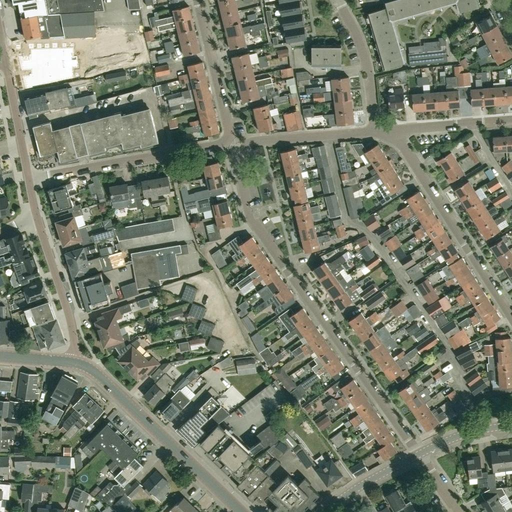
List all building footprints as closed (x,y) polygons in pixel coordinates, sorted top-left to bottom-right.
[(9,0),(11,7),(22,14),(22,16),(38,15),(40,15),(95,12),(104,11),(102,0),(9,0)] [(222,13),(238,9),(235,0),(228,0),(219,2),(222,13)] [(299,0),(297,0),(279,3),(282,16),(302,13),(299,0)] [(387,0),(389,8),(391,14),(392,14),(394,18),(456,0),(457,0),(461,12),(480,7),(479,3),(480,0),(387,0)] [(158,27),(192,18),(190,7),(174,10),(175,17),(159,20),(157,12),(154,13),(155,17),(150,18),(153,28),(158,27)] [(383,69),(402,64),(386,8),(367,13),(368,17),(367,20),(370,22),(373,32),(371,36),(374,38),(376,45),(375,48),(378,50),(381,60),(379,64),(382,65),(383,69)] [(225,26),(241,22),(238,9),(222,13),(225,26)] [(38,15),(22,16),(26,39),(42,36),(42,39),(96,37),(95,12),(40,15),(38,15)] [(284,30),(304,26),(302,13),(282,16),(284,30)] [(482,33),(497,26),(491,15),(477,23),(482,33)] [(179,33),(195,30),(192,18),(158,27),(160,32),(178,27),(179,33)] [(259,29),(260,30),(265,29),(263,23),(251,26),(243,28),(241,22),(225,26),(228,37),(244,33),(251,32),(259,29)] [(304,26),(284,30),(286,43),(307,40),(304,26)] [(497,26),(482,33),(487,43),(487,44),(502,36),(497,26)] [(148,41),(155,39),(152,30),(146,31),(148,41)] [(182,45),(198,41),(195,30),(179,33),(182,45)] [(244,33),(228,37),(231,49),(247,45),(244,33)] [(469,46),(477,42),(475,36),(467,41),(469,46)] [(507,46),(502,36),(487,44),(487,43),(483,46),(488,56),(493,54),(507,46)] [(424,47),(425,52),(440,50),(440,46),(446,45),(445,41),(444,40),(442,38),(439,38),(439,41),(424,43),(424,44),(424,47)] [(21,54),(28,85),(46,81),(46,80),(74,74),(74,64),(79,64),(78,56),(73,56),(73,50),(76,49),(74,41),(64,41),(64,45),(33,46),(34,54),(21,54)] [(198,41),(182,45),(185,56),(201,52),(198,41)] [(332,45),(321,45),(318,42),(316,45),(312,45),(312,64),(341,64),(341,45),(337,45),(334,42),(332,45)] [(511,55),(507,46),(493,54),(498,64),(511,56),(511,55)] [(409,66),(447,62),(446,49),(440,50),(425,52),(408,53),(409,66)] [(235,68),(251,64),(249,53),(232,57),(235,68)] [(159,63),(171,61),(169,54),(157,57),(159,63)] [(480,66),(488,62),(485,57),(477,61),(480,66)] [(463,69),(464,68),(469,66),(465,58),(459,61),(461,66),(463,69)] [(190,73),(191,77),(205,74),(203,62),(188,65),(190,73)] [(238,79),(254,75),(251,64),(235,68),(238,79)] [(157,76),(170,73),(169,65),(155,67),(157,76)] [(461,66),(455,66),(456,84),(458,84),(458,86),(464,86),(463,72),(464,72),(464,68),(463,69),(461,66)] [(407,83),(406,70),(393,73),(393,80),(400,79),(401,84),(407,83)] [(106,75),(107,82),(127,78),(125,71),(106,75)] [(297,80),(312,79),(312,75),(306,71),(296,72),(297,80)] [(464,86),(471,85),(470,72),(464,72),(463,72),(464,86)] [(194,89),(208,85),(205,74),(191,77),(188,78),(180,80),(181,84),(187,83),(189,90),(193,89),(194,89)] [(254,75),(238,79),(240,91),(265,85),(272,83),(271,77),(255,81),(254,75)] [(333,91),(350,89),(349,77),(332,79),(333,91)] [(482,88),(481,81),(481,78),(475,79),(476,89),(470,89),(472,106),(483,105),(482,88)] [(458,84),(456,84),(446,85),(447,91),(448,108),(460,107),(458,86),(458,84)] [(161,85),(155,87),(157,96),(163,94),(161,85)] [(185,103),(211,97),(208,85),(194,89),(193,89),(189,90),(191,98),(189,98),(186,99),(185,96),(168,100),(170,107),(169,107),(179,105),(185,103)] [(267,89),(265,85),(240,91),(243,102),(263,98),(261,91),(265,90),(267,89)] [(495,104),(506,103),(505,86),(494,87),(495,104)] [(495,104),(494,87),(482,88),(483,105),(495,104)] [(72,106),(67,88),(46,93),(46,92),(25,97),(30,119),(38,117),(37,114),(50,111),(49,110),(55,109),(56,110),(72,106)] [(265,90),(268,99),(279,96),(278,91),(274,92),(273,88),(267,89),(265,90)] [(335,102),(351,100),(350,89),(333,91),(335,102)] [(389,110),(398,109),(398,108),(405,108),(403,89),(395,89),(396,94),(388,94),(389,110)] [(436,109),(448,108),(447,91),(435,92),(436,109)] [(321,92),(312,93),(312,94),(313,94),(313,103),(324,101),(323,92),(321,93),(321,92)] [(425,110),(436,109),(435,92),(424,93),(425,110)] [(289,95),(289,97),(289,98),(291,106),(297,104),(298,104),(296,96),(295,93),(292,94),(289,95)] [(414,111),(425,110),(424,93),(412,94),(414,111)] [(288,102),(286,95),(273,98),(275,105),(288,102)] [(200,112),(205,111),(214,109),(211,97),(185,103),(186,108),(192,106),(192,109),(198,107),(200,112)] [(336,113),(353,111),(351,100),(335,102),(336,113)] [(257,120),(271,116),(270,110),(274,109),(273,104),(269,105),(268,104),(254,107),(257,120)] [(179,105),(169,107),(171,114),(181,111),(179,105)] [(192,126),(195,125),(216,120),(214,109),(205,111),(200,112),(201,118),(196,119),(197,120),(191,122),(192,126)] [(290,113),(289,112),(284,113),(285,117),(290,116),(292,123),(288,125),(289,131),(294,130),(303,128),(298,110),(290,113)] [(159,143),(150,111),(123,118),(122,112),(115,114),(116,117),(54,133),(51,122),(33,127),(41,156),(58,152),(61,162),(78,158),(78,157),(89,154),(89,155),(106,150),(105,147),(122,143),(123,149),(141,144),(141,147),(159,143)] [(353,111),(336,113),(338,125),(354,123),(353,111)] [(271,116),(257,120),(259,131),(274,128),(278,127),(277,122),(273,123),(271,116)] [(195,125),(192,126),(186,128),(187,134),(204,130),(205,135),(219,132),(216,120),(195,125)] [(494,151),(506,150),(505,135),(493,136),(494,151)] [(463,139),(456,142),(458,147),(465,144),(463,139)] [(372,163),(384,155),(378,144),(367,151),(362,143),(352,144),(359,156),(361,155),(367,165),(371,162),(372,163)] [(469,156),(474,152),(469,144),(464,147),(469,156)] [(314,157),(327,154),(325,145),(312,148),(314,157)] [(284,165),(303,160),(302,155),(298,156),(296,149),(279,153),(281,160),(283,159),(284,165)] [(340,175),(347,173),(351,171),(350,168),(349,162),(347,163),(344,149),(336,151),(341,174),(340,174),(340,175)] [(445,171),(458,163),(451,152),(437,161),(439,165),(441,164),(445,171)] [(474,152),(469,156),(474,163),(479,160),(474,152)] [(319,168),(329,165),(327,154),(314,157),(316,157),(319,168)] [(384,155),(372,163),(375,168),(370,171),(373,176),(378,173),(391,165),(388,161),(384,155)] [(287,176),(301,172),(300,165),(304,164),(303,160),(284,165),(287,176)] [(206,178),(221,174),(218,162),(204,166),(203,163),(193,166),(194,172),(205,170),(206,178)] [(458,163),(445,171),(450,177),(448,178),(450,182),(464,173),(458,163)] [(506,174),(511,170),(506,163),(501,167),(506,174)] [(321,180),(332,177),(329,165),(319,168),(321,180)] [(378,187),(397,175),(391,165),(378,173),(373,176),(368,179),(371,184),(374,182),(378,187)] [(490,180),(495,177),(490,168),(484,172),(490,180)] [(290,188),(309,183),(307,177),(303,178),(301,172),(287,176),(290,188)] [(343,188),(359,183),(356,175),(349,179),(347,173),(340,175),(341,181),(342,180),(344,187),(342,188),(343,188)] [(217,195),(215,188),(224,186),(221,174),(206,178),(209,188),(194,192),(197,201),(206,198),(212,197),(217,195)] [(387,202),(406,190),(397,175),(378,187),(387,202)] [(155,179),(158,194),(170,192),(168,177),(155,179)] [(332,177),(321,180),(325,194),(335,191),(332,177)] [(491,192),(502,186),(496,177),(486,184),(491,192)] [(159,205),(158,200),(159,200),(158,194),(155,179),(142,182),(145,197),(151,196),(152,201),(151,201),(152,206),(159,205)] [(461,199),(475,190),(469,181),(455,190),(461,199)] [(52,202),(70,196),(68,190),(74,188),(72,183),(47,191),(49,199),(51,199),(52,202)] [(97,194),(96,189),(94,183),(88,185),(92,195),(97,194)] [(296,205),(309,202),(305,189),(310,188),(309,183),(290,188),(293,200),(294,199),(296,205)] [(359,183),(343,188),(346,200),(354,198),(353,192),(362,188),(359,183)] [(127,199),(128,209),(137,207),(137,209),(142,208),(140,196),(136,197),(130,198),(128,184),(110,188),(111,193),(109,194),(111,202),(127,199)] [(96,189),(97,194),(99,200),(105,199),(101,187),(96,189)] [(467,209),(481,200),(475,190),(461,199),(467,209)] [(426,201),(419,191),(407,199),(410,204),(398,211),(402,216),(402,217),(413,209),(426,201)] [(495,206),(500,203),(509,197),(505,192),(497,197),(492,201),(495,206)] [(328,210),(339,207),(336,194),(324,196),(328,210)] [(69,213),(82,209),(81,205),(76,206),(74,201),(72,202),(70,196),(52,202),(53,205),(51,206),(54,214),(68,209),(69,213)] [(230,212),(230,211),(229,207),(228,206),(227,201),(214,204),(212,197),(206,198),(197,201),(199,212),(214,209),(216,216),(230,212)] [(511,202),(509,197),(500,203),(504,210),(511,204),(511,202)] [(354,198),(346,200),(350,219),(358,217),(359,217),(357,211),(354,198)] [(473,219),(488,210),(484,205),(488,203),(488,201),(486,198),(481,200),(467,209),(473,219)] [(0,218),(9,216),(6,199),(0,199),(0,218)] [(190,213),(190,210),(198,208),(197,201),(184,204),(186,214),(190,213)] [(432,211),(426,201),(413,209),(402,217),(402,216),(399,218),(401,222),(416,213),(420,219),(432,211)] [(297,218),(312,214),(320,212),(319,205),(310,208),(309,202),(296,205),(294,206),(297,218)] [(498,211),(495,207),(494,206),(494,207),(488,210),(473,219),(480,229),(494,220),(491,215),(498,211)] [(339,207),(328,210),(330,218),(341,215),(339,207)] [(69,213),(71,218),(56,223),(58,228),(57,228),(57,232),(58,235),(77,229),(77,228),(86,225),(82,215),(84,214),(82,209),(69,213)] [(423,232),(426,229),(439,221),(432,211),(420,219),(423,224),(419,227),(420,228),(414,232),(416,236),(423,232)] [(233,225),(232,220),(232,219),(231,214),(230,214),(230,212),(216,216),(217,223),(213,224),(215,232),(208,234),(210,241),(221,239),(219,228),(233,225)] [(300,229),(314,226),(312,214),(297,218),(300,229)] [(370,232),(380,226),(372,214),(363,220),(370,232)] [(494,220),(480,229),(486,239),(500,230),(497,225),(506,220),(503,215),(494,220)] [(165,219),(168,232),(175,230),(172,218),(165,219)] [(161,233),(168,232),(165,219),(158,221),(161,233)] [(154,234),(161,233),(158,221),(151,222),(154,234)] [(433,239),(445,231),(439,221),(426,229),(433,239)] [(144,223),(146,235),(154,234),(151,222),(145,223),(144,223)] [(144,223),(137,225),(140,237),(146,235),(144,223)] [(140,237),(137,225),(132,226),(130,226),(132,238),(140,237)] [(380,237),(384,243),(395,236),(388,225),(376,232),(380,238),(380,237)] [(116,235),(114,229),(113,226),(107,228),(108,230),(91,236),(93,242),(116,235)] [(132,238),(130,226),(123,227),(125,239),(132,238)] [(302,241),(317,237),(314,226),(300,229),(302,241)] [(114,229),(116,235),(117,235),(119,241),(125,239),(123,227),(114,229)] [(77,229),(58,235),(59,238),(61,241),(62,241),(64,246),(81,240),(77,229)] [(430,256),(452,241),(445,231),(433,239),(436,244),(432,247),(433,248),(426,252),(428,256),(430,255),(430,256)] [(10,251),(25,246),(24,243),(25,243),(22,233),(9,238),(5,239),(7,246),(1,248),(0,245),(0,254),(9,252),(10,252),(10,251)] [(317,237),(302,241),(305,253),(320,249),(318,243),(330,240),(328,234),(317,237)] [(497,257),(508,250),(504,243),(508,241),(504,235),(495,241),(496,243),(490,247),(492,248),(497,257)] [(247,255),(259,247),(252,237),(243,243),(238,236),(229,243),(236,254),(233,256),(237,262),(243,258),(247,255)] [(385,242),(391,251),(401,245),(395,236),(385,242)] [(362,246),(369,243),(366,237),(359,240),(362,246)] [(452,241),(430,256),(432,260),(442,254),(445,260),(456,253),(458,251),(452,241)] [(70,266),(87,261),(85,255),(97,252),(95,245),(66,254),(70,266)] [(161,286),(160,280),(180,276),(175,253),(181,252),(180,245),(131,253),(136,282),(137,290),(161,286)] [(359,251),(365,259),(373,253),(368,245),(359,251)] [(25,246),(10,251),(10,252),(9,252),(11,257),(5,259),(4,256),(0,257),(0,267),(14,262),(14,264),(33,257),(33,255),(30,256),(27,248),(26,248),(25,246)] [(254,265),(265,256),(259,247),(247,255),(254,265)] [(219,249),(211,255),(214,260),(222,254),(219,249)] [(503,267),(511,261),(511,255),(508,250),(497,257),(503,267)] [(87,261),(70,266),(74,279),(91,274),(90,273),(102,269),(103,272),(118,267),(126,265),(121,252),(109,255),(99,257),(99,258),(87,261)] [(445,260),(451,269),(445,273),(446,276),(443,278),(438,281),(440,285),(445,282),(451,278),(455,275),(468,267),(461,257),(459,258),(456,253),(445,260)] [(364,263),(369,270),(381,261),(377,254),(364,263)] [(400,260),(405,269),(416,263),(410,254),(400,260)] [(341,265),(342,264),(341,264),(346,260),(342,255),(331,263),(325,263),(325,262),(313,271),(321,281),(342,266),(341,265)] [(240,289),(251,281),(258,277),(261,275),(273,267),(265,256),(254,265),(257,269),(236,284),(240,289)] [(33,257),(14,264),(15,265),(14,265),(15,269),(11,279),(14,287),(16,287),(29,282),(28,279),(40,275),(33,257)] [(243,258),(237,262),(239,266),(246,261),(243,258)] [(510,277),(511,275),(511,261),(503,267),(510,277)] [(327,290),(344,278),(339,272),(344,268),(342,264),(341,265),(342,266),(321,281),(327,290)] [(406,270),(410,277),(421,270),(417,264),(406,270)] [(268,285),(279,276),(273,267),(261,275),(267,284),(268,285)] [(462,286),(474,278),(468,267),(455,275),(462,286)] [(105,283),(101,273),(77,280),(79,287),(77,287),(82,306),(85,305),(87,311),(111,304),(108,293),(114,291),(111,282),(105,283)] [(286,286),(279,276),(268,285),(272,290),(262,297),(265,301),(286,286)] [(346,292),(356,285),(355,284),(356,283),(353,278),(347,282),(344,278),(327,290),(334,300),(346,292)] [(458,302),(481,287),(474,278),(462,286),(465,290),(460,293),(458,295),(459,297),(456,298),(458,302)] [(423,296),(433,290),(426,279),(417,285),(423,296)] [(13,301),(45,290),(42,282),(24,288),(26,294),(22,295),(21,291),(12,297),(13,301)] [(139,294),(137,290),(136,282),(121,287),(125,299),(139,294)] [(363,300),(377,290),(372,283),(359,293),(363,300)] [(187,285),(184,292),(195,297),(198,290),(187,285)] [(346,292),(334,300),(341,310),(353,302),(349,297),(353,294),(352,292),(358,288),(356,285),(346,292)] [(286,286),(265,301),(269,306),(274,302),(277,307),(275,308),(275,312),(277,315),(290,306),(287,301),(294,297),(286,286)] [(385,289),(387,295),(395,293),(393,287),(385,289)] [(475,306),(487,298),(481,287),(458,302),(460,306),(471,299),(475,306)] [(45,290),(13,301),(12,302),(13,303),(12,304),(13,309),(26,305),(24,301),(28,300),(30,305),(48,298),(45,290)] [(433,290),(423,296),(428,304),(438,298),(433,290)] [(370,310),(386,299),(380,291),(365,302),(370,310)] [(471,322),(493,308),(487,298),(475,306),(478,311),(475,313),(476,314),(470,318),(469,317),(459,323),(462,328),(471,323),(471,322)] [(396,317),(408,309),(401,300),(390,309),(396,317)] [(30,326),(55,318),(49,301),(25,310),(25,311),(24,312),(24,313),(20,315),(24,324),(29,322),(30,326)] [(434,317),(444,310),(438,301),(427,308),(433,318),(434,317)] [(119,328),(116,320),(122,318),(121,314),(132,311),(130,304),(102,314),(102,317),(98,318),(99,320),(95,321),(100,335),(119,328)] [(0,306),(0,343),(9,343),(9,338),(14,337),(12,332),(9,332),(9,321),(5,321),(5,307),(0,306)] [(202,320),(206,309),(199,306),(195,317),(202,320)] [(249,312),(246,308),(245,307),(241,310),(238,312),(242,317),(249,312)] [(279,317),(290,332),(309,318),(302,308),(295,314),(291,308),(279,316),(279,317)] [(471,323),(473,326),(480,322),(480,323),(484,320),(488,326),(494,322),(500,318),(493,308),(471,322),(471,323)] [(372,320),(378,316),(375,312),(365,319),(361,313),(349,321),(356,331),(368,323),(372,320)] [(443,314),(435,319),(440,328),(441,328),(449,323),(443,314)] [(251,333),(256,329),(247,315),(242,318),(251,333)] [(363,341),(375,332),(371,326),(380,319),(378,316),(372,320),(368,323),(356,331),(363,341)] [(55,318),(30,326),(23,329),(30,349),(41,350),(41,348),(48,346),(49,348),(64,343),(57,320),(56,321),(55,318)] [(317,328),(309,318),(290,332),(285,335),(288,340),(296,334),(300,339),(300,340),(317,328)] [(448,338),(456,333),(460,330),(453,320),(449,323),(441,328),(448,338)] [(488,326),(484,328),(488,333),(488,334),(489,333),(497,328),(494,322),(488,326)] [(211,337),(215,326),(209,323),(204,334),(211,337)] [(418,342),(429,334),(424,327),(413,335),(418,342)] [(128,334),(122,336),(119,328),(100,335),(104,348),(108,346),(109,349),(115,347),(117,349),(130,341),(128,334)] [(228,338),(233,331),(228,328),(223,334),(228,338)] [(297,356),(323,338),(317,328),(300,340),(304,345),(300,348),(294,352),(297,356)] [(254,343),(261,339),(262,338),(258,331),(251,337),(252,339),(254,343)] [(370,351),(392,335),(389,332),(383,336),(382,334),(378,336),(375,332),(363,341),(370,351)] [(484,351),(511,349),(511,337),(507,338),(506,332),(495,332),(495,338),(496,338),(496,344),(484,345),(484,351)] [(454,349),(463,343),(456,333),(448,338),(447,339),(454,349)] [(421,355),(440,341),(435,334),(415,347),(421,355)] [(377,361),(389,352),(386,347),(392,343),(391,341),(394,339),(392,335),(370,351),(377,361)] [(191,350),(205,347),(204,343),(205,343),(204,338),(189,341),(191,350)] [(314,359),(330,348),(323,338),(297,356),(299,360),(305,356),(314,349),(318,356),(314,358),(314,359)] [(128,370),(142,355),(136,349),(140,345),(136,340),(119,352),(120,355),(119,356),(120,357),(118,360),(121,363),(128,370)] [(220,354),(224,342),(218,340),(213,351),(220,354)] [(472,352),(468,344),(454,352),(458,360),(472,352)] [(273,351),(272,352),(268,347),(260,352),(267,362),(276,355),(273,351)] [(316,373),(337,357),(330,348),(314,359),(319,365),(313,369),(316,373)] [(493,363),(511,361),(511,356),(511,349),(484,351),(485,356),(493,356),(493,357),(492,357),(493,363)] [(384,370),(406,354),(405,354),(403,351),(393,358),(389,352),(377,361),(384,370)] [(472,352),(458,360),(463,370),(477,363),(472,352)] [(268,362),(271,366),(284,357),(281,353),(268,362)] [(406,354),(384,370),(391,380),(393,378),(397,383),(410,374),(406,368),(402,371),(399,367),(410,359),(406,354)] [(142,355),(128,370),(138,380),(141,377),(143,378),(146,375),(148,377),(161,364),(153,357),(148,361),(142,355)] [(220,362),(223,368),(232,362),(229,356),(220,362)] [(325,373),(329,371),(332,376),(344,368),(337,357),(316,373),(297,386),(297,387),(296,388),(302,396),(306,392),(305,390),(321,378),(319,375),(324,372),(325,373)] [(238,375),(256,373),(254,359),(236,361),(238,375)] [(425,375),(436,367),(432,361),(421,369),(425,375)] [(511,361),(493,363),(493,368),(494,368),(494,370),(487,371),(488,376),(511,373),(511,361)] [(172,366),(169,362),(162,364),(159,367),(165,373),(172,366)] [(282,382),(289,376),(282,367),(275,373),(282,382)] [(436,380),(439,378),(443,375),(440,371),(433,375),(436,380)] [(443,375),(439,378),(443,383),(446,381),(452,377),(448,371),(443,375)] [(482,378),(477,372),(466,380),(470,386),(482,378)] [(38,401),(36,393),(35,393),(38,375),(21,373),(18,397),(30,399),(30,400),(33,400),(38,401)] [(154,405),(175,382),(165,373),(144,396),(154,405)] [(511,373),(488,376),(488,380),(495,380),(495,382),(499,381),(500,387),(511,385),(511,373)] [(194,379),(190,374),(186,378),(190,382),(194,379)] [(68,404),(79,384),(63,376),(52,396),(53,397),(47,409),(44,407),(40,406),(37,419),(42,420),(42,418),(54,425),(54,424),(56,425),(64,410),(63,410),(66,404),(68,404)] [(289,391),(297,386),(289,376),(282,382),(289,391)] [(482,378),(470,386),(469,387),(474,395),(487,385),(482,378)] [(339,403),(360,389),(353,379),(341,387),(341,388),(337,391),(341,397),(337,400),(333,398),(324,404),(328,410),(332,408),(339,403)] [(399,391),(406,402),(418,393),(424,389),(422,385),(418,387),(414,381),(399,391)] [(180,389),(171,398),(172,399),(160,411),(170,421),(191,400),(180,389)] [(355,407),(367,399),(360,389),(339,403),(332,408),(335,412),(341,407),(347,404),(349,404),(351,402),(355,407)] [(406,402),(413,411),(425,403),(420,397),(427,392),(425,389),(424,389),(418,393),(406,402)] [(450,400),(458,395),(454,390),(447,395),(450,400)] [(67,431),(94,402),(85,394),(74,406),(76,408),(64,422),(62,426),(67,431)] [(458,395),(450,400),(453,404),(452,405),(456,410),(463,404),(459,399),(460,399),(458,395)] [(206,434),(230,414),(211,396),(198,409),(199,410),(191,418),(190,417),(179,429),(195,445),(206,434)] [(353,423),(374,409),(367,399),(355,407),(360,413),(350,420),(353,423)] [(0,401),(0,417),(7,418),(9,402),(0,401)] [(17,417),(19,403),(12,402),(10,402),(9,404),(8,416),(17,417)] [(94,402),(67,431),(68,431),(64,434),(70,439),(79,429),(80,430),(85,423),(88,420),(92,423),(103,410),(94,402)] [(420,421),(435,410),(434,409),(431,411),(425,403),(413,411),(420,421)] [(369,427),(381,419),(374,409),(353,423),(356,427),(361,423),(362,425),(366,422),(369,427)] [(435,410),(420,421),(427,431),(447,417),(443,412),(438,415),(435,410)] [(271,412),(265,416),(268,422),(275,417),(271,412)] [(24,427),(25,420),(8,417),(7,425),(24,427)] [(320,431),(328,425),(323,419),(316,424),(320,431)] [(376,437),(388,428),(381,419),(369,427),(362,432),(367,437),(363,440),(366,444),(373,439),(376,437)] [(124,468),(135,457),(139,453),(108,424),(82,451),(90,458),(101,447),(117,462),(124,468)] [(240,482),(258,463),(255,460),(253,457),(254,456),(252,455),(261,448),(264,453),(268,450),(272,447),(271,447),(282,438),(271,424),(256,435),(260,441),(248,450),(226,427),(223,430),(218,424),(200,443),(216,459),(219,456),(226,463),(223,465),(240,482)] [(2,431),(2,426),(0,425),(0,438),(8,438),(15,439),(15,431),(2,431)] [(383,446),(390,441),(395,438),(388,428),(376,437),(383,446)] [(0,450),(8,451),(8,438),(0,438),(0,450)] [(292,438),(286,443),(292,449),(306,469),(313,464),(314,463),(300,443),(298,445),(292,438)] [(373,439),(366,444),(368,447),(375,442),(373,439)] [(383,446),(378,449),(382,455),(377,458),(380,463),(385,460),(397,451),(390,441),(383,446)] [(25,456),(25,447),(14,447),(14,456),(25,456)] [(511,448),(503,450),(505,470),(511,469),(511,448)] [(281,463),(268,450),(264,453),(263,454),(271,464),(262,469),(268,475),(247,496),(252,502),(258,496),(263,501),(268,496),(278,485),(268,475),(281,463)] [(493,471),(505,470),(503,450),(491,451),(493,471)] [(236,486),(247,496),(268,475),(262,469),(271,464),(263,454),(255,460),(258,463),(240,482),(236,486)] [(25,456),(14,456),(15,465),(15,469),(27,469),(27,465),(31,465),(31,467),(70,468),(70,457),(37,456),(25,456)] [(489,486),(487,474),(487,471),(481,472),(480,456),(468,458),(465,458),(466,463),(468,464),(470,478),(477,477),(478,487),(489,486)] [(0,474),(9,474),(9,457),(0,457),(0,474)] [(124,494),(137,481),(131,486),(128,482),(144,466),(135,457),(124,468),(117,462),(110,470),(116,476),(115,477),(124,486),(122,488),(118,484),(113,484),(111,481),(106,486),(102,490),(96,497),(110,505),(112,506),(124,494)] [(331,460),(318,470),(331,489),(335,486),(336,485),(338,487),(341,485),(352,478),(339,459),(333,463),(331,460)] [(355,477),(367,470),(362,461),(350,468),(355,477)] [(150,496),(153,493),(161,501),(166,496),(165,494),(169,490),(169,488),(167,485),(169,483),(157,471),(144,484),(147,487),(144,490),(150,496)] [(487,474),(489,486),(489,488),(496,488),(494,473),(487,474)] [(268,496),(278,506),(273,511),(282,511),(283,511),(292,511),(293,511),(294,511),(303,511),(308,507),(311,509),(317,503),(315,501),(320,495),(309,485),(310,483),(305,478),(298,484),(288,474),(278,485),(268,496)] [(31,511),(34,484),(33,484),(33,483),(22,482),(20,501),(25,501),(23,511),(31,511)] [(9,499),(10,485),(0,483),(0,511),(4,511),(5,506),(2,506),(2,498),(9,499)] [(34,484),(31,511),(33,501),(41,502),(42,492),(52,493),(53,485),(34,484)] [(96,497),(102,490),(97,486),(90,493),(96,497)] [(76,509),(83,490),(75,487),(68,506),(70,506),(76,509)] [(483,511),(488,511),(502,504),(499,498),(506,494),(502,487),(490,489),(488,489),(492,496),(479,504),(483,511)] [(131,488),(126,493),(131,498),(136,492),(131,488)] [(83,490),(76,509),(80,511),(87,493),(83,490)] [(391,511),(390,511),(387,506),(379,511),(416,511),(410,501),(406,504),(397,490),(386,496),(394,511),(391,511)] [(112,506),(114,509),(117,511),(131,511),(136,508),(124,494),(112,506)] [(186,511),(187,511),(193,506),(184,498),(178,504),(177,502),(171,509),(174,511),(185,511),(186,511)]
